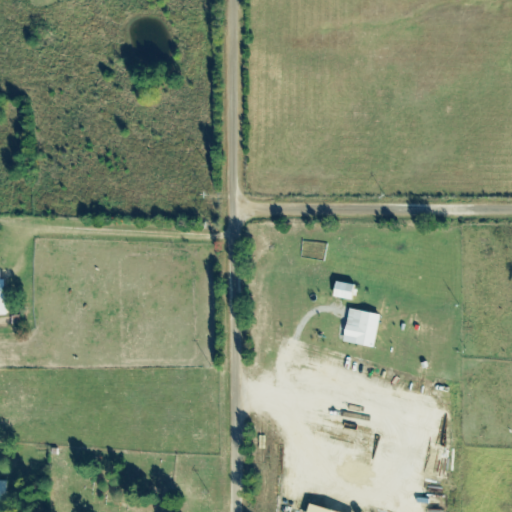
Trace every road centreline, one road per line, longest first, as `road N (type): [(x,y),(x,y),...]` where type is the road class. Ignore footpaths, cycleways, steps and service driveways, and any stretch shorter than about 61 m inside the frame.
road 1 (residential): [(243,511),(239,0)]
road 2 (residential): [(242,210),(511,210)]
